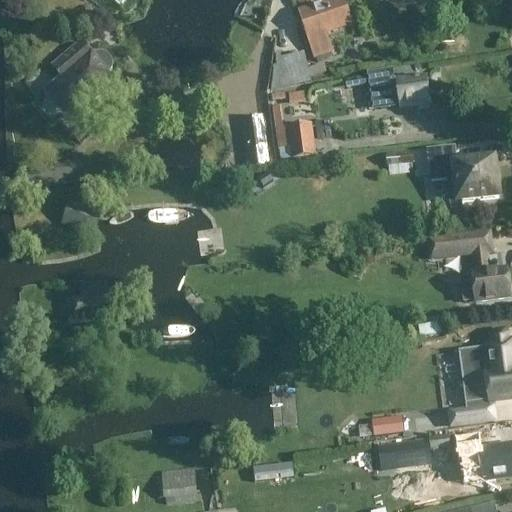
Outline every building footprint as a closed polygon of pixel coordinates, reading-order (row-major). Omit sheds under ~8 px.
[(107,0),(109,1),(110,0),(121,9),(127,0),(107,0)] [(298,6),(301,15),(300,15),(315,57),(330,52),(324,34),(350,26),(341,1),(314,10),(312,2),(298,6)] [(106,78),(108,76),(107,76),(109,73),(111,69),(111,65),(111,62),(109,58),(106,56),(102,54),(98,54),(95,55),(91,57),(91,56),(90,56),(80,44),(53,67),(63,80),(57,85),(57,86),(55,88),(54,90),(53,92),(53,93),(53,94),(53,96),(53,97),(54,99),(55,101),(56,103),(57,104),(58,105),(59,106),(61,106),(63,107),(66,107),(68,107),(70,106),(72,105),(73,104),(74,105),(85,95),(91,102),(112,86),(106,78)] [(322,66),(308,71),(303,54),(281,60),(279,53),(275,55),(274,62),(275,67),(271,68),(272,74),(270,94),(311,84),(310,80),(325,75),(322,66)] [(400,108),(429,103),(425,81),(413,83),(412,79),(394,82),(392,72),(367,76),(372,110),(399,106),(400,108)] [(305,93),(299,94),(287,96),(289,108),(306,105),(305,93)] [(270,105),(274,132),(281,131),(278,105),(270,105)] [(267,167),(260,118),(241,121),(248,170),(267,167)] [(314,125),(317,144),(331,141),(329,122),(314,125)] [(289,149),(291,161),(315,158),(311,126),(287,129),(287,132),(275,133),(278,150),(289,149)] [(447,181),(449,205),(498,200),(494,162),(457,166),(455,149),(426,152),(428,169),(430,183),(447,181)] [(413,165),(412,156),(411,153),(385,156),(388,176),(398,175),(411,174),(411,165),(413,165)] [(474,257),(476,277),(459,279),(463,305),(509,299),(506,273),(488,276),(486,255),(491,254),(489,236),(428,244),(430,262),(474,257)] [(83,296),(67,298),(68,320),(115,316),(113,294),(107,294),(106,282),(82,284),(83,296)] [(419,340),(442,337),(439,319),(417,323),(419,340)] [(489,350),(458,354),(466,413),(449,415),(451,428),(493,422),(491,410),(490,410),(489,403),(511,399),(511,355),(511,344),(507,345),(506,336),(503,334),(494,336),(492,338),(493,346),(489,347),(489,350)] [(371,422),(373,439),(403,436),(401,419),(371,422)] [(414,421),(413,436),(439,437),(440,422),(414,421)] [(482,484),(511,479),(511,447),(481,451),(479,436),(457,439),(460,464),(479,461),(482,484)] [(449,438),(428,440),(430,454),(450,451),(449,438)] [(426,445),(392,449),(395,473),(429,468),(426,445)] [(179,484),(159,487),(162,505),(194,501),(192,488),(179,489),(179,484)]
